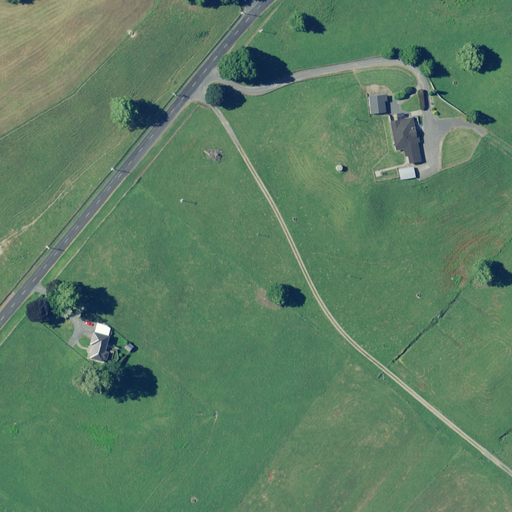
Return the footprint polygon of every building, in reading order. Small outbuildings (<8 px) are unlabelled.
[(386,113),(384,96),(369,97),(371,114),(386,113)] [(405,119),(404,115),(398,116),(398,120),(390,122),(396,151),(404,149),(405,157),(408,157),(409,164),(421,162),(413,118),(405,119)] [(415,177),(413,167),(399,170),(401,180),(415,177)] [(111,328),(97,324),(95,332),(94,331),(90,345),(93,346),(89,358),(105,363),(109,353),(104,351),(111,328)] [(134,347),(129,343),(125,347),(130,351),(134,347)]
